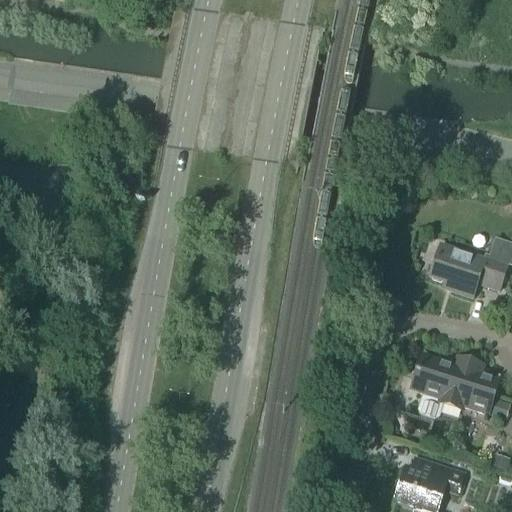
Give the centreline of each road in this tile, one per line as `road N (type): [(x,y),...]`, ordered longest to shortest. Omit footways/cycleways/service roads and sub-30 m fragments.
road 1 (secondary): [(210,511),(302,0)]
road 2 (secondary): [(210,0),(123,511)]
road 3 (residential): [(511,343),(390,330),(356,511)]
